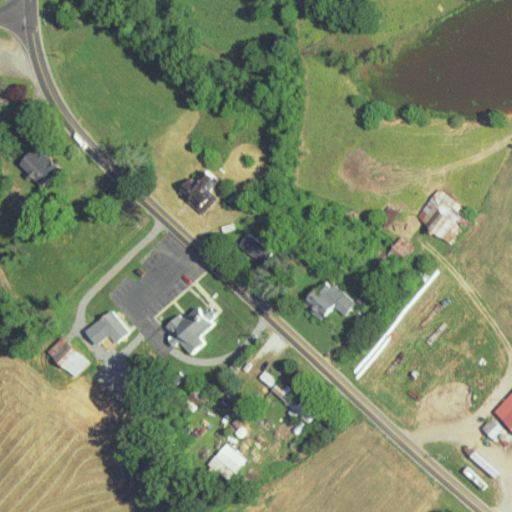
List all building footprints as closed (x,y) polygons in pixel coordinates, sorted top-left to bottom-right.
[(55,164),(32,138),(12,155),(35,181),(55,164)] [(185,168),(170,185),(193,207),(208,190),(200,183),(211,172),(199,161),(189,172),(185,168)] [(407,210),(443,236),(463,208),(427,182),(407,210)] [(255,257),(265,243),(239,225),(230,239),(255,257)] [(403,240),(392,230),(378,247),(389,257),(403,240)] [(315,312),(326,300),(336,308),(347,296),(323,274),(314,283),(311,280),(296,296),(315,312)] [(191,330),(209,314),(202,306),(201,306),(193,297),(176,312),(171,307),(157,318),(164,327),(159,331),(166,339),(172,334),(183,347),(197,335),(191,330)] [(88,337),(101,327),(107,335),(121,325),(104,302),(77,322),(88,337)] [(66,369),(81,354),(53,328),(39,344),(66,369)] [(256,363),(251,368),(260,379),(266,374),(256,363)] [(263,381),(284,401),(280,405),(288,412),(291,408),(299,415),(306,408),(269,374),(263,381)] [(222,473),(238,451),(217,436),(201,457),(222,473)]
